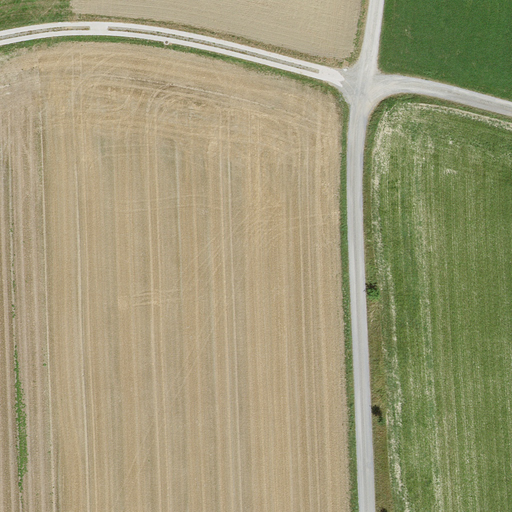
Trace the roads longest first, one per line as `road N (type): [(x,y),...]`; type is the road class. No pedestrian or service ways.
road 1 (track): [(0,37),(95,23),(156,29),(511,110)]
road 2 (track): [(373,0),(354,197),(365,511)]
